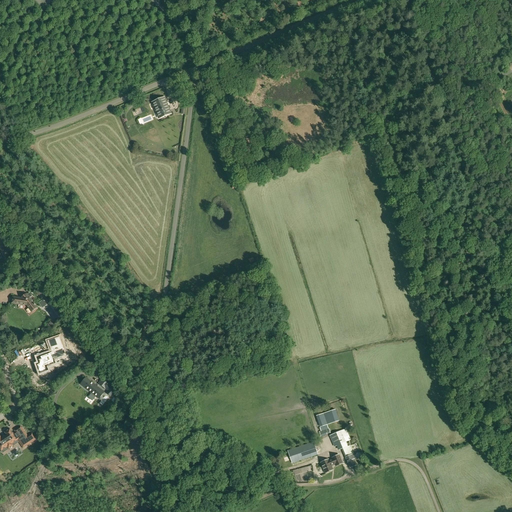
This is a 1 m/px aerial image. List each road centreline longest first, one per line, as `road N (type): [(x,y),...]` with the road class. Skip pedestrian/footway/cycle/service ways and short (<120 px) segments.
road 1 (unclassified): [(165,511),(147,423),(194,69)]
road 2 (unclassified): [(0,143),(194,69)]
road 3 (track): [(288,484),(408,461),(424,476),(438,511)]
road 4 (unclassified): [(194,69),(360,0)]
road 5 (track): [(288,484),(151,405)]
